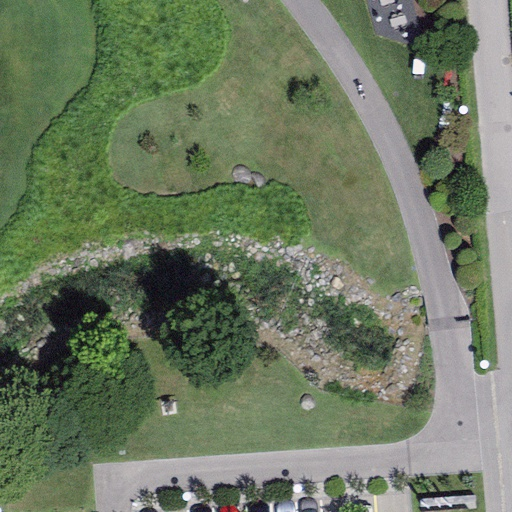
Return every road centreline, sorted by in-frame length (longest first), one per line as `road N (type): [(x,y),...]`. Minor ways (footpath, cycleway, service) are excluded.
road 1 (track): [(298,0),(400,162),(426,247),(448,373),(421,414),(377,453),(160,474),(124,495),(118,511)]
road 2 (residential): [(511,301),(487,0)]
